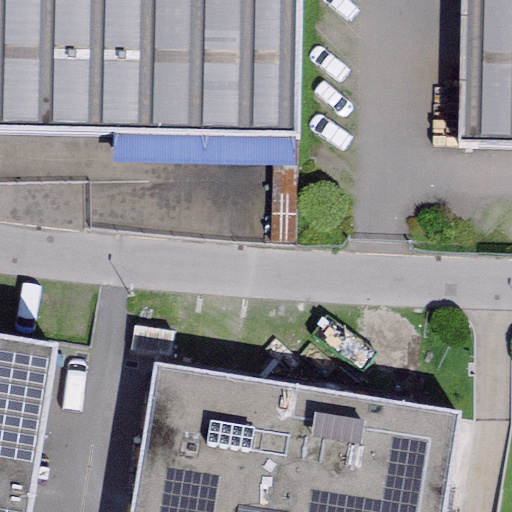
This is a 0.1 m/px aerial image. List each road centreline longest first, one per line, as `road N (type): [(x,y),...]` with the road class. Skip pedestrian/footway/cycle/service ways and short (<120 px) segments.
road 1 (residential): [(511,283),(227,272),(0,247)]
road 2 (unknown): [(394,0),(388,279)]
road 3 (unknown): [(96,259),(56,511)]
